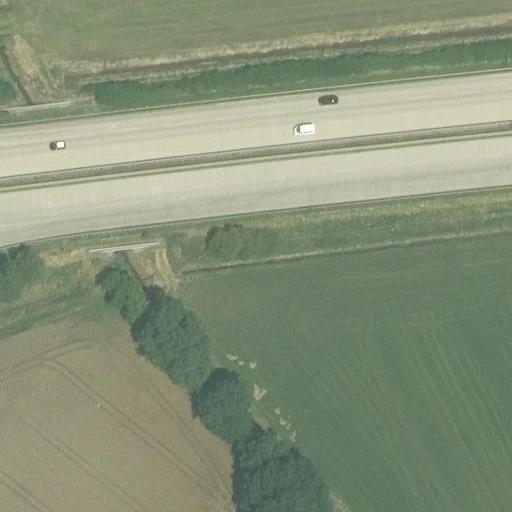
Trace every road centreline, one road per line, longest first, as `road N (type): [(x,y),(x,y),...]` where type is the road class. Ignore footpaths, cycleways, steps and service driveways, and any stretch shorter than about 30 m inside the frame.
road 1 (motorway): [(511,97),(37,148)]
road 2 (motorway): [(61,210),(511,162)]
